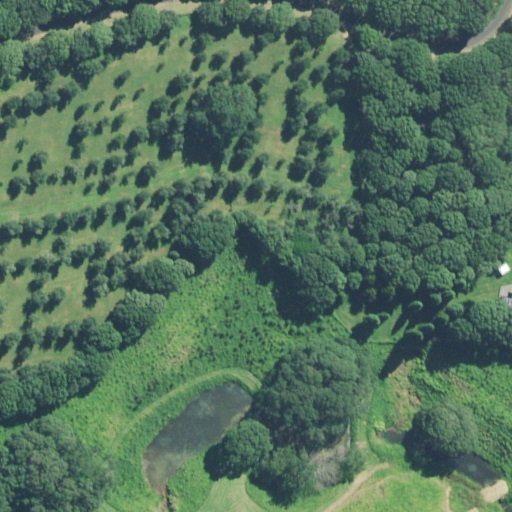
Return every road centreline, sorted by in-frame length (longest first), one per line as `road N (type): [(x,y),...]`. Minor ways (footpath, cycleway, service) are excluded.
road 1 (unclassified): [(511,3),(494,29),(456,48),(418,46),(275,0)]
road 2 (unclassified): [(185,0),(0,49)]
